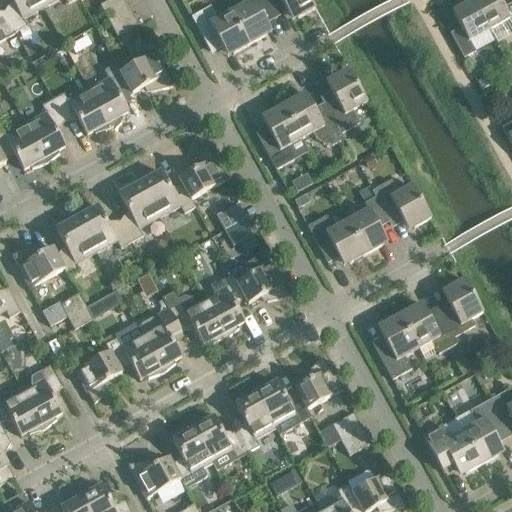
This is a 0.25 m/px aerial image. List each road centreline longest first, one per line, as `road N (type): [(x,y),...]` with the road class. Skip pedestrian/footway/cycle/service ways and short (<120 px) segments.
road 1 (residential): [(33,477),(330,313)]
road 2 (residential): [(210,103),(330,313)]
road 3 (residential): [(0,219),(210,103)]
road 4 (residential): [(330,313),(435,511)]
road 5 (residential): [(210,103),(329,39)]
road 6 (residential): [(330,313),(446,248)]
